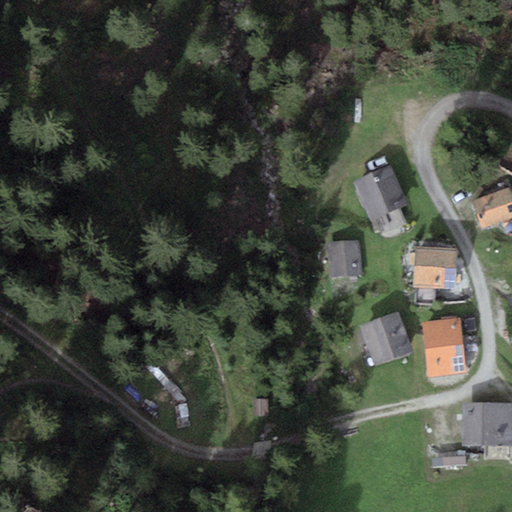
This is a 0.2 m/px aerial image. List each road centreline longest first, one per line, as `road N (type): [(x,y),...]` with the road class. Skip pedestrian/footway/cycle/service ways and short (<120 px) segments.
road 1 (track): [(511,112),(468,99),(428,123),(426,165),(482,293),(493,380)]
road 2 (track): [(493,380),(235,456)]
road 3 (track): [(235,456),(188,452),(99,391)]
road 4 (track): [(99,391),(0,315)]
